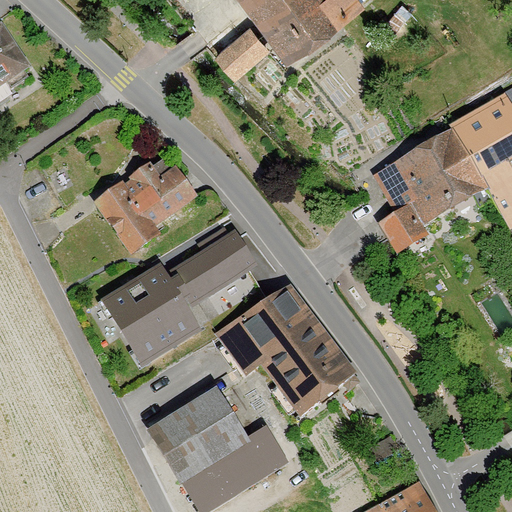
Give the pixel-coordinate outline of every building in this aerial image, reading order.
[(234,0),(277,60),(363,0),(234,0)] [(2,22),(0,23),(0,85),(31,66),(2,22)] [(229,79),(266,51),(243,22),(207,50),(229,79)] [(442,127),(477,190),(506,234),(511,230),(511,86),(495,94),(442,127)] [(418,228),(477,190),(442,127),(368,177),(390,212),(368,225),(390,260),(425,238),(418,228)] [(120,256),(191,203),(153,153),(82,206),(120,256)] [(345,376),(284,288),(218,333),(278,421),(345,376)] [(141,369),(190,341),(170,307),(122,335),(141,369)] [(259,425),(242,436),(209,385),(136,432),(170,484),(173,482),(191,511),(210,511),(285,465),(259,425)] [(431,511),(417,484),(363,511),(431,511)]
